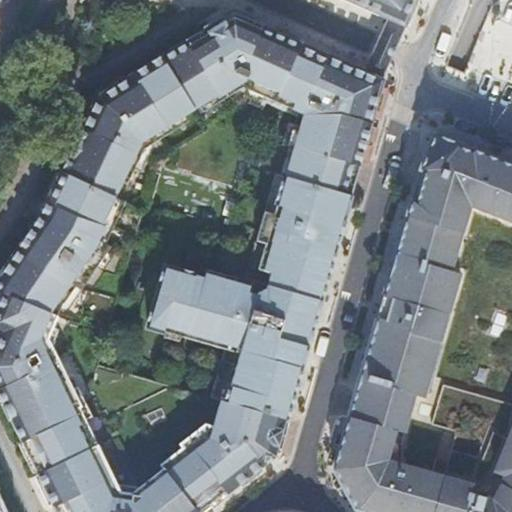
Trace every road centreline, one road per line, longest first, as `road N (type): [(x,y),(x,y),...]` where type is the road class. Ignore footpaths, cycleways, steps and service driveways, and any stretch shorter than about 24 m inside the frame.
road 1 (unclassified): [(299,479),(407,87)]
road 2 (residential): [(415,59),(263,0)]
